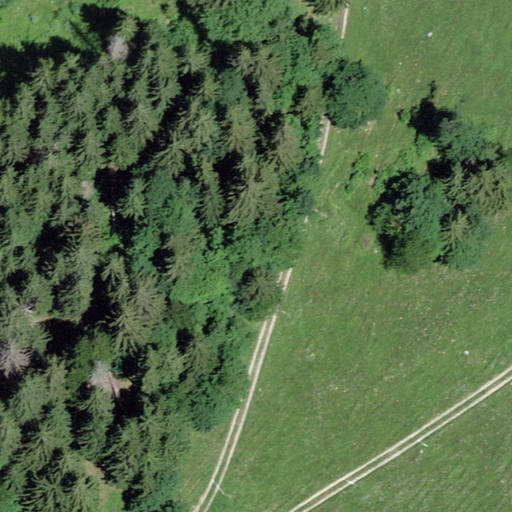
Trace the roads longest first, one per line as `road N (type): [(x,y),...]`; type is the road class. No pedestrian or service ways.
road 1 (track): [(204,511),(324,200),(358,72),(360,0)]
road 2 (track): [(511,371),(299,511)]
